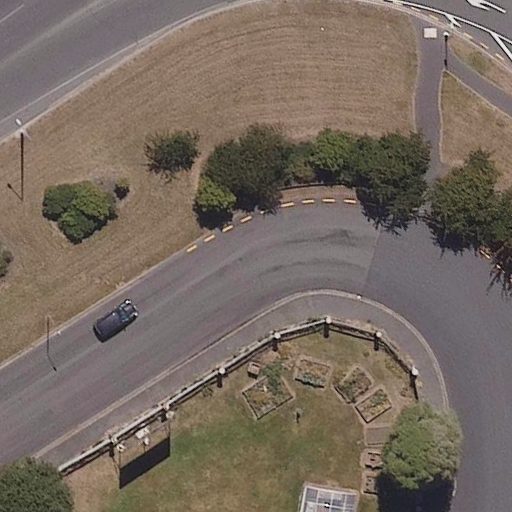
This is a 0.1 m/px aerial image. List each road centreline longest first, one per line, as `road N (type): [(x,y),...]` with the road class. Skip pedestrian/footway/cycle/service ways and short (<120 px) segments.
road 1 (residential): [(511,432),(497,363),(472,304),(430,267),(383,243),(332,239),(280,249),(223,274),(0,416)]
road 2 (motorway): [(164,0),(0,92)]
